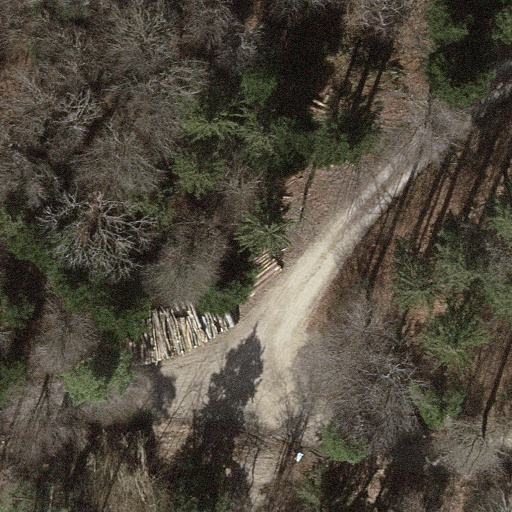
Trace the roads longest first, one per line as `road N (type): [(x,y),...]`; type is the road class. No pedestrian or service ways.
road 1 (track): [(511,85),(473,107),(302,300),(260,390)]
road 2 (track): [(260,390),(303,427),(362,450),(511,443)]
road 3 (track): [(0,420),(260,390)]
